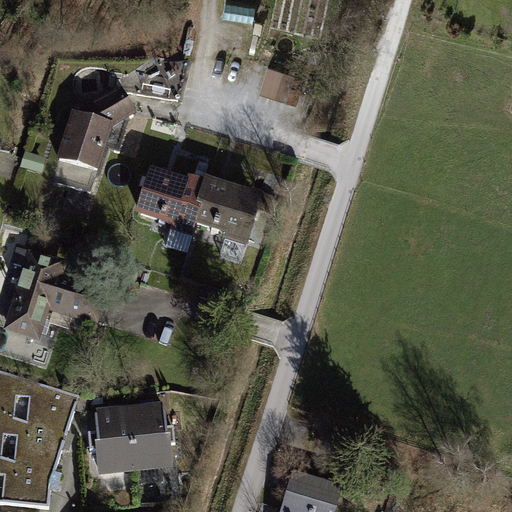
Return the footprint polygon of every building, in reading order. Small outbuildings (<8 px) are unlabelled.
[(294,76),(268,67),(260,92),(286,101),(294,76)] [(97,173),(110,130),(135,117),(121,92),(74,117),(60,162),(97,173)] [(47,159),(26,153),(21,167),(42,174),(47,159)] [(204,188),(152,172),(138,215),(171,225),(168,232),(192,240),(196,227),(202,210),(197,208),(204,188)] [(263,199),(206,181),(204,188),(197,208),(202,210),(196,227),(228,237),(226,242),(247,249),(263,199)] [(64,266),(29,255),(5,331),(41,342),(50,311),(96,325),(107,290),(61,276),(64,266)] [(0,505),(50,511),(54,483),(62,455),(72,424),(80,397),(0,373),(0,505)] [(165,411),(135,414),(142,479),(173,476),(165,411)] [(135,414),(100,418),(107,483),(142,479),(135,414)] [(336,511),(342,495),(293,480),(283,511),(336,511)]
